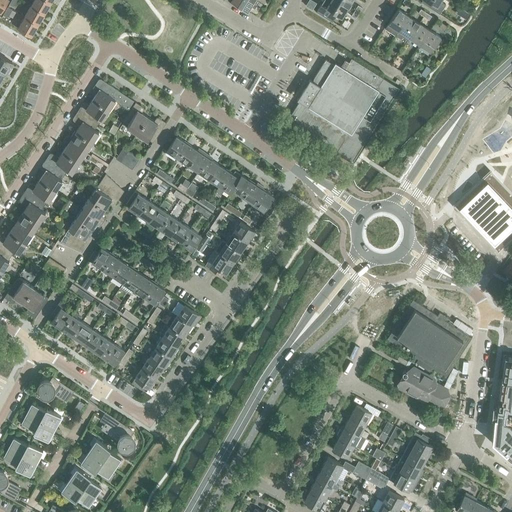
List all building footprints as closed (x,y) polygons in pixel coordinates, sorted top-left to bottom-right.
[(46,0),(33,0),(31,5),(44,13),(51,2),(46,0)] [(229,0),(248,12),(251,6),(254,8),(256,5),(249,0),(229,0)] [(321,4),(316,11),(332,21),(337,14),(342,18),(349,7),(338,0),(324,0),(322,4),(321,4)] [(422,0),(421,1),(440,13),(445,4),(441,1),(441,0),(422,0)] [(31,5),(25,16),(38,24),(44,13),(31,5)] [(12,9),(7,6),(3,14),(7,17),(12,9)] [(385,29),(395,36),(409,15),(399,8),(385,29)] [(469,13),(464,10),(460,16),(466,19),(469,13)] [(409,15),(395,36),(400,39),(402,36),(408,40),(409,38),(420,22),(409,15)] [(18,27),(32,35),(38,24),(25,16),(18,27)] [(430,29),(420,22),(409,38),(420,45),(430,29)] [(430,29),(420,45),(431,52),(441,36),(430,29)] [(0,55),(0,68),(7,73),(13,63),(0,55)] [(299,100),(287,120),(337,152),(352,161),(399,87),(383,78),(352,58),(344,70),(325,59),(312,80),(310,78),(297,99),(299,100)] [(431,68),(426,65),(421,73),(425,76),(431,68)] [(93,86),(115,100),(128,109),(134,101),(102,80),(101,79),(100,79),(98,79),(98,80),(97,80),(97,81),(94,85),(93,86)] [(95,91),(95,92),(96,92),(92,99),(108,110),(115,100),(93,86),(93,87),(93,88),(93,89),(94,90),(94,91),(95,91)] [(77,110),(81,112),(98,123),(101,119),(102,120),(108,110),(92,99),(88,105),(86,103),(85,103),(84,103),(83,103),(82,103),(82,104),(81,104),(77,110)] [(143,107),(142,106),(136,102),(124,119),(124,120),(124,121),(124,122),(125,123),(127,125),(127,126),(137,133),(148,117),(142,113),(143,110),(143,109),(143,108),(143,107)] [(77,110),(74,115),(74,116),(73,117),(73,118),(73,119),(74,119),(74,120),(75,121),(76,122),(80,125),(76,131),(92,142),(99,132),(95,129),(98,123),(81,112),(77,110)] [(148,139),(151,141),(152,141),(153,141),(154,141),(154,140),(167,123),(159,118),(158,117),(157,118),(156,118),(154,121),(148,117),(137,133),(147,140),(148,139)] [(65,136),(64,138),(85,152),(92,142),(76,131),(75,130),(71,136),(69,135),(68,135),(65,136)] [(167,150),(177,158),(187,143),(176,136),(167,150)] [(66,145),(63,151),(79,161),(85,152),(64,138),(64,139),(63,139),(63,140),(63,141),(63,142),(63,143),(66,145)] [(187,143),(177,158),(188,165),(198,150),(197,150),(187,143)] [(121,162),(128,151),(123,147),(116,158),(121,162)] [(198,150),(188,165),(198,171),(208,157),(205,155),(204,155),(206,153),(199,148),(197,150),(198,150)] [(44,161),(65,174),(68,169),(72,172),(79,161),(63,151),(58,157),(54,154),(52,153),(51,153),(50,153),(49,154),(48,155),(44,161)] [(126,165),(134,154),(128,151),(121,162),(126,165)] [(134,154),(126,165),(132,169),(139,158),(134,154)] [(198,171),(209,178),(218,164),(208,157),(198,171)] [(39,179),(55,190),(62,180),(61,179),(65,174),(44,161),(40,167),(40,168),(40,169),(40,170),(40,171),(41,171),(43,173),(39,179)] [(218,164),(209,178),(219,186),(229,171),(218,164)] [(164,178),(167,173),(159,168),(156,173),(164,178)] [(233,174),(229,171),(219,186),(216,190),(217,191),(217,192),(220,194),(223,190),(224,189),(230,193),(232,189),(242,175),(235,171),(233,174)] [(467,200),(459,207),(489,238),(499,249),(506,243),(511,236),(511,193),(503,183),(492,172),(482,181),(478,185),(480,187),(467,200)] [(167,173),(164,178),(170,182),(173,178),(167,173)] [(111,197),(106,194),(101,191),(108,180),(111,178),(106,174),(96,187),(89,197),(105,208),(109,202),(112,204),(113,204),(114,204),(115,204),(115,203),(116,203),(117,201),(111,197)] [(159,185),(162,180),(154,175),(152,179),(159,185)] [(232,189),(243,196),(252,182),(242,175),(232,189)] [(101,191),(106,194),(113,184),(115,182),(111,178),(108,180),(101,191)] [(49,200),(55,190),(39,179),(35,185),(34,184),(32,184),(31,184),(30,184),(29,184),(28,185),(28,186),(24,191),(45,204),(48,200),(49,200)] [(162,180),(159,185),(166,189),(169,185),(162,180)] [(106,194),(111,197),(117,189),(120,186),(115,182),(113,184),(106,194)] [(180,182),(177,187),(185,192),(187,187),(180,182)] [(243,196),(253,203),(263,189),(262,188),(263,186),(257,182),(255,184),(252,182),(243,196)] [(111,197),(117,201),(124,190),(120,186),(117,189),(111,197)] [(185,192),(191,196),(194,192),(187,187),(185,192)] [(180,199),(183,194),(176,189),(173,194),(180,199)] [(263,189),(253,203),(262,209),(260,213),(266,217),(274,204),(269,201),(273,195),(263,189)] [(42,209),(45,204),(24,191),(20,197),(20,198),(20,199),(20,200),(20,201),(27,205),(23,211),(39,222),(46,212),(42,209)] [(127,204),(130,206),(129,207),(139,214),(149,200),(135,191),(127,204)] [(183,194),(180,199),(187,203),(190,199),(183,194)] [(201,196),(198,201),(206,206),(209,201),(201,196)] [(104,216),(103,216),(101,214),(105,208),(89,197),(82,208),(103,222),(105,219),(105,218),(105,217),(104,217),(104,216)] [(72,201),(69,199),(63,210),(66,211),(72,201)] [(149,200),(139,214),(150,221),(159,207),(149,200)] [(212,210),(215,206),(209,201),(206,206),(212,210)] [(228,202),(225,207),(232,212),(235,208),(228,202)] [(197,203),(194,208),(201,213),(204,208),(197,203)] [(170,214),(159,207),(150,221),(160,228),(170,214)] [(101,224),(102,224),(103,222),(82,208),(75,218),(92,228),(95,222),(99,224),(99,225),(100,225),(101,225),(101,224)] [(201,213),(208,217),(211,213),(204,208),(201,213)] [(239,217),(242,212),(235,208),(232,212),(239,217)] [(215,219),(220,222),(226,212),(222,209),(215,219)] [(39,222),(23,211),(19,218),(16,216),(15,216),(14,216),(13,216),(13,217),(12,217),(11,219),(32,233),(39,222)] [(171,236),(180,221),(170,214),(160,228),(171,236)] [(245,214),(242,219),(249,223),(252,219),(245,214)] [(91,237),(87,235),(92,228),(75,218),(69,227),(69,228),(60,242),(66,245),(68,241),(74,231),(79,235),(83,238),(90,242),(91,240),(91,239),(92,239),(92,238),(91,238),(91,237)] [(9,232),(26,242),(32,233),(11,219),(10,221),(10,222),(10,223),(10,224),(11,224),(13,226),(9,232)] [(220,222),(215,219),(210,227),(214,230),(220,222)] [(180,221),(171,236),(181,242),(191,228),(180,221)] [(248,241),(255,231),(255,230),(241,221),(234,231),(248,241)] [(181,242),(191,249),(192,250),(202,235),(191,228),(181,242)] [(66,245),(71,247),(73,244),(79,235),(74,231),(68,241),(66,245)] [(248,241),(234,231),(227,242),(241,251),(248,241)] [(19,253),(26,242),(9,232),(5,238),(0,235),(0,234),(0,246),(12,255),(15,250),(19,253)] [(205,233),(201,239),(206,242),(210,236),(205,233)] [(83,238),(79,235),(73,244),(71,247),(76,249),(78,246),(83,238)] [(90,242),(83,238),(78,246),(76,249),(82,252),(90,242)] [(196,247),(196,248),(200,250),(206,242),(201,239),(196,247)] [(223,239),(216,249),(220,252),(234,262),(236,258),(238,259),(243,253),(241,251),(227,242),(223,239)] [(0,268),(3,270),(9,260),(9,259),(12,255),(0,246),(0,268)] [(42,252),(46,256),(47,256),(51,249),(46,246),(42,252)] [(95,249),(89,258),(103,268),(113,254),(102,247),(99,252),(95,249)] [(209,259),(206,264),(217,272),(220,268),(227,272),(234,262),(220,252),(213,262),(209,259)] [(103,268),(114,275),(123,261),(113,254),(103,268)] [(48,271),(55,260),(49,257),(42,268),(48,271)] [(511,258),(503,272),(511,278),(511,258)] [(48,271),(53,275),(60,264),(55,260),(48,271)] [(124,282),(134,268),(123,261),(114,275),(124,282)] [(60,264),(53,275),(59,278),(65,268),(60,264)] [(134,268),(124,282),(134,289),(144,275),(134,268)] [(134,289),(145,296),(154,282),(144,275),(134,289)] [(17,299),(23,303),(34,287),(24,280),(23,281),(20,279),(19,279),(18,279),(17,279),(16,280),(14,283),(5,297),(6,298),(12,302),(13,302),(14,302),(17,299)] [(88,290),(91,286),(83,281),(80,285),(88,290)] [(145,296),(155,303),(156,304),(165,290),(154,282),(145,296)] [(70,288),(76,292),(84,297),(86,293),(73,284),(70,288)] [(91,286),(88,290),(95,295),(97,290),(91,286)] [(44,294),(34,287),(23,303),(29,307),(27,309),(27,310),(27,311),(27,312),(28,313),(35,318),(48,300),(48,298),(47,297),(44,294)] [(86,293),(84,297),(90,301),(93,297),(86,293)] [(109,304),(112,300),(104,295),(101,299),(109,304)] [(164,295),(159,303),(163,306),(168,298),(164,295)] [(456,350),(464,338),(423,314),(427,307),(412,298),(388,339),(427,362),(425,365),(446,378),(461,353),(456,350)] [(52,322),(62,329),(72,314),(62,307),(65,302),(62,300),(52,315),(55,317),(52,322)] [(112,300),(109,304),(116,309),(119,304),(112,300)] [(100,302),(97,306),(105,311),(108,307),(100,302)] [(185,304),(178,315),(192,324),(194,321),(197,322),(201,315),(185,304)] [(157,306),(152,313),(156,316),(161,309),(157,306)] [(111,315),(114,311),(108,307),(105,311),(111,315)] [(125,309),(123,313),(130,318),(133,314),(125,309)] [(72,314),(62,329),(73,336),(83,322),(76,317),(79,313),(75,310),(72,314)] [(147,320),(148,321),(151,323),(156,316),(152,313),(147,320)] [(138,323),(141,319),(133,314),(130,318),(138,323)] [(178,315),(171,325),(185,335),(192,324),(178,315)] [(121,316),(118,320),(126,325),(129,321),(121,316)] [(132,329),(135,325),(129,321),(126,325),(132,329)] [(83,322),(73,336),(83,343),(93,329),(83,322)] [(171,325),(164,336),(178,345),(185,335),(171,325)] [(142,327),(138,334),(142,337),(147,330),(142,327)] [(93,329),(83,343),(94,350),(103,336),(93,329)] [(133,341),(134,342),(137,344),(142,337),(138,334),(133,341)] [(94,350),(104,357),(114,343),(103,336),(94,350)] [(178,345),(164,336),(157,346),(171,356),(178,345)] [(125,350),(114,343),(104,357),(115,364),(125,350)] [(157,346),(150,356),(164,366),(166,367),(171,360),(169,359),(171,356),(157,346)] [(129,348),(124,355),(128,357),(133,351),(129,348)] [(119,362),(120,363),(123,365),(128,357),(124,355),(119,362)] [(150,356),(142,367),(157,377),(164,366),(150,356)] [(492,433),(491,436),(492,438),(491,441),(504,451),(503,452),(511,460),(511,357),(505,356),(502,379),(499,399),(501,399),(501,404),(498,404),(498,410),(493,409),(492,420),(494,420),(493,431),(492,433)] [(141,389),(145,384),(149,387),(157,377),(142,367),(132,382),(141,389)] [(444,409),(454,388),(423,373),(421,376),(404,368),(396,385),(444,409)] [(449,379),(454,381),(459,370),(454,368),(449,379)] [(66,401),(74,390),(54,376),(51,380),(49,380),(49,379),(48,379),(47,379),(46,379),(45,379),(44,380),(43,380),(42,381),(41,381),(41,382),(40,382),(40,383),(39,384),(39,385),(38,386),(38,387),(38,388),(39,389),(39,390),(39,391),(40,392),(41,393),(41,394),(43,394),(44,395),(46,395),(48,395),(49,395),(51,394),(52,393),(53,392),(66,401)] [(80,399),(76,407),(81,410),(85,402),(80,399)] [(27,412),(54,427),(57,421),(60,422),(64,415),(47,407),(46,409),(32,402),(32,403),(27,412)] [(350,415),(365,423),(371,412),(377,415),(380,410),(366,402),(363,407),(356,403),(350,415)] [(106,412),(105,413),(105,414),(104,414),(104,415),(103,415),(103,416),(102,417),(102,418),(101,418),(101,419),(101,420),(102,420),(103,421),(104,421),(104,422),(105,422),(106,423),(107,423),(107,424),(108,424),(108,425),(107,426),(107,427),(106,427),(106,428),(107,428),(107,429),(108,429),(109,429),(109,430),(110,430),(111,431),(112,432),(113,432),(113,433),(114,433),(115,433),(115,434),(116,434),(117,435),(118,436),(119,436),(119,437),(119,438),(119,439),(118,439),(118,440),(118,441),(118,442),(119,442),(119,443),(119,444),(120,445),(120,446),(121,446),(121,447),(122,447),(122,448),(123,448),(124,448),(125,448),(125,449),(126,449),(127,449),(128,449),(128,448),(129,448),(130,448),(131,448),(131,447),(132,447),(132,446),(133,446),(133,445),(134,444),(134,443),(134,442),(134,441),(135,441),(135,440),(134,440),(134,439),(134,438),(134,437),(133,436),(133,435),(132,435),(132,434),(131,434),(131,433),(132,433),(132,432),(133,431),(133,430),(134,430),(132,428),(130,427),(128,426),(126,424),(124,423),(122,422),(120,420),(118,419),(116,418),(114,416),(113,416),(112,415),(111,415),(111,414),(110,414),(109,413),(108,413),(108,412),(107,412),(106,411),(106,412),(105,412),(106,412)] [(54,427),(27,412),(22,422),(35,429),(34,432),(50,440),(54,433),(51,432),(54,427)] [(350,415),(344,425),(365,437),(368,432),(362,429),(365,423),(350,415)] [(381,431),(387,434),(393,423),(387,420),(381,431)] [(340,429),(336,435),(338,436),(354,445),(359,448),(365,437),(344,425),(342,430),(340,429)] [(396,425),(390,436),(395,439),(401,428),(396,425)] [(387,434),(381,431),(378,437),(384,440),(387,434)] [(415,431),(407,445),(427,456),(433,445),(420,438),(421,435),(415,431)] [(9,447),(36,461),(39,455),(42,457),(45,450),(29,441),(28,443),(14,436),(14,437),(9,447)] [(348,456),(354,445),(338,436),(332,448),(348,456)] [(392,445),(395,439),(390,436),(387,442),(392,445)] [(93,445),(89,450),(114,467),(120,458),(121,459),(121,458),(109,450),(110,447),(95,437),(90,443),(93,445)] [(421,467),(427,456),(407,445),(401,456),(421,467)] [(33,466),(36,461),(9,447),(4,456),(3,456),(17,463),(16,466),(32,475),(36,468),(33,466)] [(377,457),(381,450),(376,447),(372,455),(377,457)] [(108,476),(114,467),(89,450),(86,455),(83,453),(79,460),(94,470),(96,468),(108,477),(108,476)] [(385,452),(381,450),(377,457),(381,459),(385,452)] [(328,456),(321,467),(337,476),(341,467),(348,470),(349,469),(352,471),(355,465),(345,460),(343,464),(330,457),(328,456)] [(423,468),(421,467),(401,456),(395,467),(417,479),(423,468)] [(358,460),(355,465),(368,473),(371,467),(358,460)] [(70,478),(95,496),(101,487),(89,478),(91,476),(75,465),(71,471),(73,473),(70,478)] [(365,478),(368,473),(355,465),(352,471),(365,478)] [(333,482),(337,476),(321,467),(315,478),(331,487),(337,490),(339,486),(333,482)] [(371,467),(368,473),(386,482),(388,480),(386,478),(388,476),(371,467)] [(395,467),(389,479),(400,484),(409,489),(411,485),(414,486),(417,479),(395,467)] [(0,491),(14,499),(20,488),(6,480),(7,480),(7,479),(7,478),(7,477),(7,476),(7,475),(7,474),(7,473),(6,473),(6,472),(6,471),(5,470),(4,470),(3,469),(2,469),(1,468),(0,468),(0,491)] [(368,473),(365,478),(383,488),(386,482),(368,473)] [(89,504),(95,496),(70,478),(66,483),(64,482),(59,488),(75,499),(76,497),(89,505),(89,504)] [(310,489),(325,497),(331,487),(315,478),(310,489)] [(356,496),(360,488),(355,485),(351,493),(356,496)] [(364,490),(360,488),(356,496),(360,498),(364,490)] [(319,509),(325,497),(310,489),(303,501),(319,509)] [(386,495),(382,500),(398,509),(400,506),(404,497),(400,495),(389,489),(386,494),(386,495)] [(462,511),(468,511),(475,499),(471,497),(472,495),(465,491),(456,509),(462,511)] [(482,511),(486,505),(475,499),(468,511),(482,511)] [(344,500),(341,506),(346,509),(349,503),(344,500)] [(352,504),(349,510),(351,511),(355,511),(358,507),(360,503),(355,500),(352,504)] [(396,511),(398,509),(382,500),(376,511),(377,511),(396,511)]
